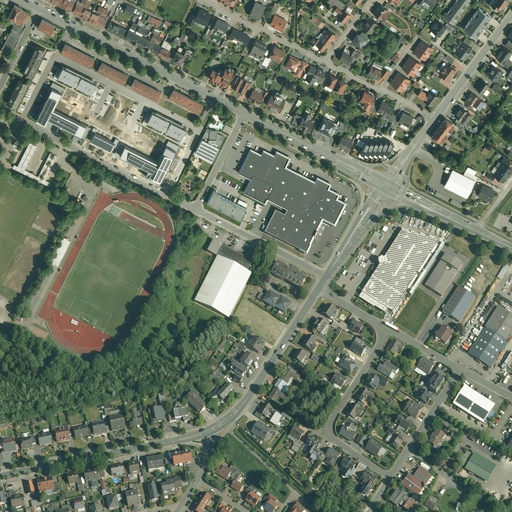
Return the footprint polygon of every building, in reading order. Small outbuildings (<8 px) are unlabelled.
[(69,0),(65,8),(70,10),(74,3),(69,0)] [(345,5),(338,0),(328,0),(328,1),(333,5),(334,4),(337,6),(334,10),(340,14),(343,9),(342,9),(345,5)] [(456,0),(444,17),(453,23),(469,0),(456,0)] [(493,0),(490,6),(495,10),(497,8),(500,10),(503,6),(507,0),(493,0)] [(265,6),(256,2),(249,15),(258,20),(265,6)] [(13,26),(22,30),(25,24),(24,24),(27,17),(30,12),(23,9),(23,8),(19,5),(14,3),(7,17),(16,21),(13,26)] [(84,8),(76,4),(73,11),(80,15),(84,8)] [(135,8),(127,4),(124,12),(131,15),(135,8)] [(380,4),(377,8),(376,8),(373,12),(382,19),(385,15),(384,14),(387,9),(380,4)] [(274,5),(269,14),(274,17),(275,15),(278,7),(274,5)] [(92,11),(84,8),(80,15),(88,19),(92,11)] [(103,8),(101,13),(100,13),(99,15),(95,23),(103,27),(109,15),(106,14),(108,10),(103,8)] [(491,16),(479,8),(472,18),(463,29),(475,37),(491,16)] [(210,14),(200,9),(196,17),(195,20),(199,22),(199,21),(206,24),(209,19),(208,18),(210,14)] [(340,14),(337,17),(344,22),(350,14),(343,9),(340,14)] [(99,15),(92,11),(88,19),(95,23),(99,15)] [(191,15),(187,23),(193,25),(195,20),(196,17),(191,15)] [(275,15),(274,17),(270,24),(274,26),(281,29),(281,30),(286,21),(275,15)] [(153,16),(150,22),(161,26),(163,21),(153,16)] [(369,17),(362,26),(371,33),(378,24),(369,17)] [(55,24),(42,18),(38,26),(51,33),(55,24)] [(228,24),(217,19),(213,28),(224,33),(228,24)] [(324,23),(318,19),(315,23),(321,27),(324,23)] [(438,20),(436,23),(435,23),(433,26),(433,27),(431,30),(439,36),(446,26),(438,20)] [(110,21),(106,28),(123,37),(126,30),(110,21)] [(137,24),(133,23),(129,30),(133,32),(137,25),(137,24)] [(13,26),(4,44),(3,44),(2,47),(1,50),(9,54),(13,46),(14,47),(16,44),(15,43),(17,39),(21,30),(13,26)] [(237,31),(233,29),(229,37),(233,39),(234,37),(238,39),(241,33),(237,31)] [(335,34),(328,29),(326,31),(325,30),(322,34),(324,35),(322,38),(323,38),(328,42),(329,43),(335,34)] [(129,30),(128,30),(125,37),(131,40),(131,41),(135,33),(133,32),(129,30)] [(142,36),(135,33),(131,41),(138,44),(142,36)] [(154,33),(150,40),(154,43),(158,35),(154,33)] [(246,35),(241,33),(238,39),(242,42),(242,43),(246,45),(250,37),(246,35)] [(148,39),(142,36),(138,44),(144,47),(148,39)] [(472,41),(466,36),(462,41),(463,42),(468,46),(468,45),(472,41)] [(328,42),(323,38),(321,40),(319,38),(315,43),(317,44),(316,45),(323,50),(328,44),(327,43),(328,42)] [(150,40),(148,39),(144,47),(150,51),(154,43),(150,40)] [(251,49),(249,54),(255,57),(261,43),(256,40),(251,49)] [(433,48),(422,40),(418,46),(429,54),(433,48)] [(463,42),(461,45),(461,46),(459,49),(458,49),(455,53),(464,59),(472,48),(468,45),(468,46),(463,42)] [(95,58),(66,43),(61,51),(90,66),(95,58)] [(154,43),(150,51),(151,51),(151,50),(157,54),(161,46),(158,45),(154,43)] [(261,43),(255,57),(260,59),(260,60),(263,55),(267,46),(261,43)] [(37,45),(24,71),(26,72),(26,73),(31,76),(34,70),(35,70),(36,68),(35,67),(40,57),(41,57),(42,55),(42,54),(45,49),(40,46),(39,46),(37,45)] [(171,51),(161,46),(157,54),(167,59),(171,51)] [(275,46),(270,56),(272,57),(280,61),(284,51),(275,46)] [(429,54),(418,46),(413,51),(425,59),(429,54)] [(181,53),(177,51),(173,59),(180,63),(182,61),(183,61),(186,56),(189,49),(184,47),(181,53)] [(506,49),(505,50),(502,48),(499,52),(500,52),(496,57),(503,62),(502,63),(507,66),(511,61),(508,58),(510,56),(509,55),(511,52),(506,49)] [(349,54),(343,51),(339,59),(348,64),(352,56),(355,50),(352,49),(349,54)] [(355,50),(352,56),(358,59),(361,53),(355,50)] [(454,60),(447,55),(444,58),(451,63),(454,60)] [(269,58),(266,57),(263,62),(262,64),(267,66),(272,57),(270,56),(269,58)] [(421,64),(410,56),(406,62),(417,70),(421,64)] [(290,57),(289,57),(285,65),(289,67),(287,69),(290,71),(291,69),(295,71),(294,73),(299,75),(302,68),(299,67),(300,66),(297,64),(299,61),(290,57)] [(308,64),(302,61),(300,66),(299,67),(302,68),(305,70),(308,64)] [(128,75),(102,62),(98,70),(123,83),(128,75)] [(371,67),(371,66),(368,74),(378,79),(380,75),(382,71),(377,68),(379,65),(374,62),(371,67)] [(417,70),(406,62),(402,67),(413,75),(417,70)] [(456,71),(447,64),(443,69),(452,75),(456,71)] [(503,72),(493,65),(491,68),(491,69),(488,74),(487,73),(487,74),(496,81),(496,80),(499,75),(500,76),(503,72)] [(79,74),(63,66),(61,69),(58,76),(73,84),(74,83),(77,85),(76,85),(92,93),(95,86),(97,83),(81,75),(81,76),(78,74),(79,74)] [(311,66),(308,71),(307,73),(310,74),(308,79),(313,81),(313,83),(316,77),(320,80),(321,80),(322,76),(325,72),(318,68),(318,69),(311,66)] [(390,71),(384,67),(382,71),(380,75),(385,78),(390,71)] [(233,71),(226,68),(223,74),(223,75),(212,70),(209,75),(212,76),(210,79),(220,84),(220,82),(226,85),(233,71)] [(452,75),(443,69),(439,74),(448,81),(452,75)] [(410,80),(398,72),(394,77),(406,86),(410,80)] [(331,75),(328,73),(326,78),(324,81),(326,83),(326,84),(333,88),(332,88),(337,79),(331,75)] [(441,79),(433,73),(431,76),(438,82),(441,79)] [(232,86),(244,92),(244,93),(247,87),(249,82),(250,82),(249,82),(249,81),(238,76),(237,76),(237,75),(237,76),(234,81),(232,86)] [(406,86),(394,77),(390,83),(402,91),(406,86)] [(23,81),(20,79),(17,83),(19,84),(16,89),(15,88),(12,94),(13,94),(11,99),(10,99),(8,102),(11,104),(11,105),(15,107),(28,82),(23,80),(23,81)] [(160,92),(135,79),(131,87),(156,100),(160,92)] [(344,83),(337,79),(338,79),(337,79),(332,88),(340,92),(340,91),(343,92),(347,84),(344,82),(344,83)] [(481,79),(478,83),(478,84),(476,88),(482,93),(483,92),(486,95),(489,91),(486,88),(489,84),(481,79)] [(63,87),(51,81),(49,86),(61,92),(63,87)] [(495,84),(492,89),(497,93),(501,88),(495,84)] [(90,96),(93,98),(98,88),(95,86),(92,93),(90,96)] [(62,93),(51,87),(34,119),(50,127),(54,118),(50,117),(54,108),(62,93)] [(203,104),(173,89),(169,97),(199,112),(203,104)] [(253,90),(249,98),(252,99),(252,100),(255,102),(256,101),(258,102),(260,98),(262,95),(253,90)] [(428,95),(421,90),(417,95),(424,100),(428,95)] [(438,96),(431,91),(428,95),(424,100),(424,101),(431,106),(438,96)] [(374,97),(364,92),(360,101),(364,103),(363,105),(363,106),(363,107),(366,108),(367,108),(366,108),(368,105),(370,106),(372,101),(374,97)] [(469,96),(465,102),(465,101),(464,102),(468,104),(472,107),(474,104),(477,107),(479,108),(481,106),(482,106),(484,103),(484,102),(479,98),(479,97),(472,92),(469,95),(469,96)] [(271,94),(266,104),(280,111),(285,101),(282,100),(283,97),(275,93),(274,96),(271,94)] [(372,101),(370,106),(368,105),(366,108),(367,108),(372,111),(372,110),(375,104),(376,103),(372,101)] [(379,106),(377,111),(383,114),(382,115),(389,118),(391,113),(394,108),(388,105),(388,104),(382,101),(379,106)] [(471,114),(461,107),(455,115),(458,117),(463,121),(465,123),(471,114)] [(85,139),(92,127),(54,108),(50,117),(54,118),(81,132),(79,135),(85,139)] [(168,119),(153,111),(151,114),(148,120),(147,121),(163,129),(166,130),(166,131),(181,138),(185,131),(187,128),(171,120),(171,121),(168,119)] [(305,112),(303,117),(296,113),(292,122),(298,125),(309,131),(313,122),(308,119),(310,115),(310,114),(305,112)] [(413,117),(402,112),(400,116),(398,120),(408,126),(413,117)] [(324,118),(319,129),(329,134),(335,124),(324,118)] [(446,118),(442,123),(449,128),(451,125),(452,123),(446,118)] [(341,121),(338,122),(335,128),(341,131),(345,123),(341,121)] [(449,128),(442,123),(440,125),(439,127),(445,132),(446,130),(449,128)] [(445,132),(439,127),(437,130),(435,132),(442,137),(444,134),(445,132)] [(213,160),(225,136),(217,133),(217,130),(210,129),(207,128),(195,151),(213,160)] [(115,141),(94,131),(89,140),(110,151),(115,141)] [(442,137),(435,132),(431,137),(438,142),(440,140),(442,137)] [(353,142),(342,137),(337,145),(348,150),(353,142)] [(384,143),(379,152),(383,154),(384,152),(389,142),(385,140),(384,143)] [(366,141),(360,152),(364,154),(365,152),(370,143),(366,141)] [(370,143),(365,152),(369,154),(375,143),(371,141),(370,143)] [(375,143),(370,153),(374,154),(375,152),(379,143),(376,141),(375,143)] [(379,143),(375,152),(378,154),(379,152),(384,143),(380,141),(379,143)] [(389,142),(384,152),(388,154),(394,143),(390,141),(389,142)] [(34,144),(30,142),(19,165),(22,167),(34,144)] [(132,147),(124,143),(118,155),(154,172),(152,176),(161,180),(176,150),(168,145),(159,164),(130,150),(132,147)] [(34,144),(22,167),(26,169),(37,146),(34,144)] [(315,183),(301,175),(302,174),(299,172),(298,174),(283,167),(288,158),(277,152),(275,156),(264,151),(262,156),(251,150),(239,173),(250,178),(244,192),(265,203),(267,198),(268,198),(270,194),(280,199),(278,203),(287,208),(285,212),(275,208),(263,232),(306,254),(323,221),(334,226),(345,204),(335,198),(337,194),(326,188),(329,184),(317,178),(315,183)] [(54,154),(51,153),(39,175),(43,177),(54,154)] [(54,154),(43,177),(46,179),(58,156),(54,154)] [(510,161),(504,157),(500,161),(502,163),(502,162),(507,166),(510,161)] [(507,166),(502,162),(502,163),(498,168),(507,175),(511,169),(507,166)] [(15,164),(14,167),(49,185),(50,182),(15,164)] [(507,175),(498,168),(494,174),(503,181),(507,175)] [(475,180),(452,169),(444,186),(467,197),(475,180)] [(487,188),(483,185),(483,184),(482,184),(480,190),(477,194),(490,200),(488,199),(490,195),(491,196),(494,190),(487,187),(487,188)] [(242,218),(247,207),(217,192),(219,189),(214,187),(208,201),(242,218)] [(379,264),(379,267),(364,289),(358,298),(374,308),(375,308),(385,314),(388,310),(392,313),(438,242),(430,237),(429,240),(421,235),(419,237),(412,233),(410,235),(403,230),(385,258),(384,260),(378,261),(379,264)] [(252,261),(223,246),(224,245),(213,240),(207,252),(217,257),(195,301),(228,319),(251,274),(247,272),(252,261)] [(445,253),(425,286),(442,297),(463,264),(445,253)] [(290,270),(277,263),(271,273),(284,280),(285,279),(290,270)] [(306,279),(291,269),(290,270),(285,279),(300,289),(306,279)] [(458,287),(442,312),(459,323),(475,298),(458,287)] [(263,301),(269,305),(275,296),(269,292),(263,301)] [(279,299),(275,296),(269,305),(274,308),(275,307),(279,299)] [(286,301),(280,298),(279,299),(275,307),(280,310),(286,301)] [(291,305),(286,301),(280,310),(285,314),(291,305)] [(336,311),(328,306),(322,314),(330,320),(336,311)] [(511,315),(498,307),(468,354),(476,360),(476,361),(481,365),(482,364),(491,369),(507,343),(506,342),(511,331),(511,315)] [(319,319),(312,329),(316,332),(320,335),(327,325),(319,319)] [(363,327),(354,321),(349,328),(358,334),(363,327)] [(442,328),(437,337),(441,340),(440,341),(445,344),(452,334),(442,328)] [(320,335),(316,332),(314,335),(318,337),(325,341),(327,338),(320,335)] [(316,341),(308,336),(302,345),(313,352),(315,348),(312,346),(316,341)] [(264,344),(254,337),(251,342),(261,349),(264,344)] [(251,342),(248,340),(245,344),(248,346),(248,347),(258,354),(261,349),(251,342)] [(401,346),(393,341),(386,351),(394,356),(398,350),(401,352),(404,348),(400,346),(401,346)] [(361,345),(356,342),(351,350),(361,357),(366,350),(360,346),(361,345)] [(244,348),(239,345),(239,346),(237,349),(236,349),(235,350),(236,351),(235,351),(237,353),(237,352),(236,351),(237,349),(246,354),(244,353),(246,350),(244,348)] [(306,355),(298,350),(293,359),(301,363),(306,355)] [(247,355),(241,364),(240,363),(241,364),(249,369),(255,360),(247,355),(246,354),(247,355)] [(346,357),(345,356),(345,357),(340,364),(345,368),(344,369),(351,373),(355,366),(349,362),(350,360),(346,357)] [(384,367),(383,368),(379,366),(377,370),(389,378),(392,374),(393,372),(396,374),(399,370),(389,364),(390,361),(388,360),(383,357),(380,361),(385,364),(383,366),(384,367)] [(423,358),(417,368),(422,371),(429,362),(423,358)] [(429,362),(422,371),(428,375),(434,365),(429,362)] [(248,371),(234,363),(231,368),(232,368),(231,370),(237,374),(242,378),(244,376),(248,371)] [(298,370),(290,365),(288,368),(296,373),(298,370)] [(227,375),(217,369),(211,377),(218,382),(224,388),(228,384),(229,384),(224,379),(227,375)] [(294,373),(287,369),(280,380),(279,380),(277,382),(278,384),(276,384),(274,387),(275,388),(268,399),(269,400),(275,403),(275,404),(279,396),(284,399),(283,400),(285,402),(288,396),(284,394),(292,382),(289,381),(291,378),(296,380),(295,382),(296,383),(300,377),(294,373)] [(242,378),(237,374),(233,380),(239,384),(243,378),(242,378)] [(436,374),(427,388),(436,394),(445,380),(436,374)] [(342,379),(336,375),(332,382),(341,388),(346,381),(342,378),(342,379)] [(379,381),(371,376),(365,384),(374,390),(379,381)] [(224,388),(221,392),(219,390),(218,390),(218,389),(214,393),(211,395),(214,398),(216,399),(218,396),(222,400),(223,401),(233,390),(228,384),(224,388)] [(494,406),(463,387),(453,404),(483,423),(494,406)] [(369,394),(362,390),(356,399),(359,401),(363,404),(363,403),(365,400),(369,402),(369,403),(373,397),(369,394)] [(427,405),(431,398),(420,391),(415,398),(427,405)] [(207,407),(192,393),(185,400),(200,414),(207,407)] [(417,406),(410,401),(408,405),(407,405),(406,407),(406,408),(404,411),(411,416),(416,419),(418,415),(419,415),(420,414),(420,413),(422,409),(417,406)] [(179,403),(178,402),(177,403),(175,405),(178,408),(178,410),(173,411),(174,414),(175,421),(183,419),(184,422),(185,423),(186,423),(186,422),(187,422),(187,421),(191,420),(192,420),(193,419),(193,418),(193,417),(193,415),(191,415),(191,414),(189,412),(188,413),(187,413),(186,409),(183,410),(183,409),(182,406),(180,403),(179,403)] [(162,408),(159,409),(158,408),(156,408),(155,408),(151,409),(151,410),(153,409),(154,412),(153,412),(155,422),(151,422),(151,423),(165,420),(163,412),(168,411),(166,403),(162,404),(162,408)] [(265,404),(259,413),(266,418),(269,414),(274,417),(275,415),(277,413),(272,409),(265,404)] [(360,409),(353,405),(346,415),(354,419),(357,414),(360,416),(363,412),(360,409)] [(136,412),(129,413),(131,419),(132,418),(134,426),(143,425),(141,416),(139,417),(138,413),(137,413),(136,412)] [(122,414),(109,417),(112,431),(125,428),(124,424),(122,414)] [(275,415),(274,417),(269,424),(276,428),(282,420),(280,418),(275,415)] [(407,420),(400,416),(397,421),(401,424),(397,429),(403,432),(405,430),(407,431),(412,424),(407,420)] [(104,422),(92,424),(94,435),(106,432),(105,428),(104,422)] [(258,423),(252,432),(260,438),(261,436),(265,439),(270,432),(270,430),(266,427),(265,428),(258,423)] [(347,423),(345,427),(344,427),(340,434),(347,438),(347,439),(351,442),(356,435),(350,431),(353,427),(354,428),(347,423)] [(86,426),(74,429),(76,438),(87,436),(88,436),(87,432),(86,426)] [(304,433),(295,427),(290,435),(296,440),(294,443),(296,445),(299,441),(304,433)] [(396,431),(390,428),(387,433),(394,437),(395,436),(396,436),(398,433),(396,431)] [(67,429),(61,430),(63,441),(70,440),(69,435),(67,429)] [(55,431),(56,438),(57,442),(63,441),(61,430),(55,431)] [(438,433),(436,432),(435,435),(433,435),(431,438),(431,439),(431,440),(429,443),(434,446),(436,443),(439,445),(444,437),(441,435),(441,434),(441,433),(440,432),(439,433),(438,433)] [(38,435),(39,440),(40,446),(51,443),(49,433),(38,435)] [(394,437),(389,445),(397,450),(399,446),(399,445),(402,440),(396,436),(395,436),(394,437)] [(307,437),(303,444),(307,447),(312,439),(307,437)] [(30,438),(23,440),(21,443),(22,449),(32,447),(32,445),(30,438)] [(14,439),(2,441),(3,447),(4,453),(16,451),(14,439)] [(321,444),(312,439),(307,447),(311,449),(308,453),(313,456),(316,450),(321,444)] [(382,448),(372,441),(369,445),(366,450),(376,457),(382,448)] [(295,446),(294,445),(291,450),(297,453),(300,449),(295,446)] [(340,455),(330,449),(326,455),(325,457),(330,460),(327,464),(332,467),(335,463),(340,455)] [(323,454),(316,450),(313,456),(319,460),(320,460),(323,454)] [(185,453),(182,453),(182,454),(180,454),(176,454),(176,455),(175,455),(172,455),(174,466),(192,463),(190,452),(187,452),(187,453),(186,453),(185,453)] [(467,452),(463,458),(461,457),(457,463),(466,468),(473,456),(467,452)] [(496,467),(474,455),(466,468),(465,469),(487,482),(496,467)] [(162,457),(154,459),(156,469),(156,470),(157,470),(157,468),(163,467),(163,468),(164,468),(162,457)] [(154,458),(146,459),(147,460),(148,468),(149,471),(149,469),(155,468),(156,470),(156,469),(154,459),(154,458)] [(349,461),(345,459),(340,467),(346,471),(342,476),(346,478),(348,476),(353,469),(355,465),(352,463),(352,462),(349,461)] [(137,462),(128,463),(131,475),(139,474),(137,462)] [(122,464),(110,467),(111,470),(112,476),(117,475),(124,473),(124,474),(122,464)] [(238,470),(232,465),(229,470),(231,472),(235,475),(236,474),(238,470)] [(224,470),(219,466),(215,473),(226,480),(231,472),(229,470),(226,468),(224,470)] [(110,467),(103,469),(103,471),(97,472),(98,474),(99,479),(105,478),(103,471),(111,470),(110,467)] [(362,472),(357,468),(355,471),(351,478),(352,475),(358,479),(362,472)] [(420,468),(413,478),(409,475),(401,485),(415,495),(411,500),(418,506),(434,479),(420,468)] [(94,470),(84,472),(86,482),(96,480),(95,475),(94,470)] [(377,479),(366,472),(360,482),(367,487),(366,488),(363,488),(361,492),(361,494),(365,496),(367,496),(369,492),(371,492),(372,491),(371,489),(377,479)] [(77,473),(67,475),(69,484),(77,483),(79,482),(78,480),(77,473)] [(52,479),(38,482),(40,492),(41,492),(40,492),(54,489),(53,485),(52,479)] [(180,480),(166,482),(167,486),(161,487),(163,496),(169,495),(176,494),(175,489),(182,488),(180,480)] [(236,482),(235,481),(234,482),(233,485),(231,487),(240,493),(244,487),(236,482)] [(32,482),(25,483),(28,494),(34,493),(32,482)] [(155,485),(148,486),(151,502),(158,500),(155,485)] [(250,486),(245,493),(250,496),(252,493),(253,494),(255,490),(250,486)] [(404,497),(397,491),(389,501),(397,507),(404,497)] [(23,496),(16,497),(15,492),(9,493),(12,509),(25,506),(24,503),(24,502),(23,496)] [(137,492),(131,493),(134,505),(139,504),(138,496),(137,492)] [(217,497),(209,492),(207,495),(211,498),(215,501),(217,497)] [(131,493),(125,494),(128,506),(134,505),(131,493)] [(207,495),(203,493),(199,500),(198,500),(198,501),(205,506),(211,498),(207,495)] [(253,494),(252,493),(250,496),(246,501),(255,507),(260,499),(253,494)] [(278,500),(271,495),(268,499),(270,501),(275,504),(278,500)] [(116,496),(107,498),(109,510),(118,508),(116,496)] [(435,503),(438,504),(440,500),(431,496),(430,499),(436,501),(435,503)] [(84,508),(82,500),(73,502),(75,510),(84,508)] [(411,500),(409,500),(403,508),(408,511),(419,511),(422,509),(418,506),(411,500)] [(436,504),(429,500),(427,505),(433,509),(436,504)] [(201,511),(205,506),(198,501),(197,503),(192,510),(195,511),(201,511)] [(275,504),(270,501),(264,509),(268,511),(273,511),(278,506),(275,504)]
